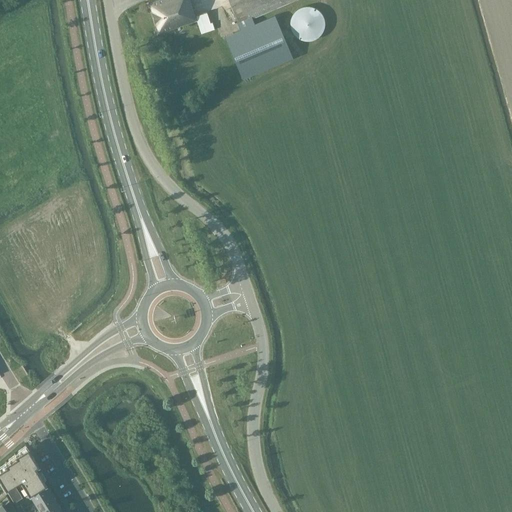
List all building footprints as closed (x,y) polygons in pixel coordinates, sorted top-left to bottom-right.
[(196,20),(195,16),(188,0),(154,0),(148,2),(157,33),(196,20)] [(227,0),(240,29),(224,36),(242,79),(292,58),(274,15),(254,23),(252,19),(295,0),(227,0)] [(291,40),(312,41),(312,28),(305,28),(305,26),(298,26),(298,22),(291,22),(291,40)] [(0,469),(0,480),(13,503),(22,497),(14,484),(20,480),(28,494),(29,494),(45,484),(35,467),(38,465),(27,448),(15,455),(16,457),(5,464),(6,466),(0,469)] [(29,494),(34,501),(50,492),(45,484),(29,494)] [(48,504),(55,500),(50,492),(34,501),(36,504),(39,510),(48,504)] [(1,504),(0,504),(0,511),(8,511),(13,508),(9,500),(2,506),(1,504)] [(53,511),(60,508),(57,504),(55,500),(48,504),(39,510),(40,511),(53,511)]
